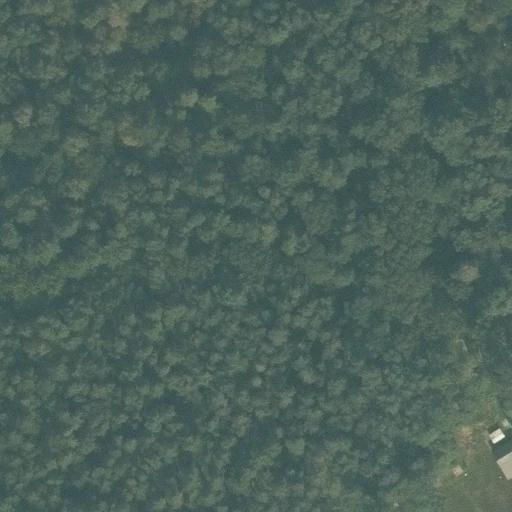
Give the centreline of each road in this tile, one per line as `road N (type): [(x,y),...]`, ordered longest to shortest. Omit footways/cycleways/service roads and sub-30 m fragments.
road 1 (track): [(436,329),(320,270),(223,269),(0,294)]
road 2 (track): [(436,329),(413,277),(421,0)]
